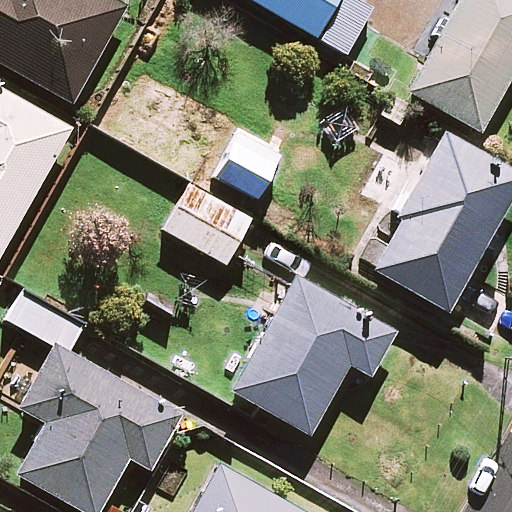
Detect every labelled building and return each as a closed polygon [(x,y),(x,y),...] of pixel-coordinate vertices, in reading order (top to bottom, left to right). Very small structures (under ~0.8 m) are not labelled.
[(0,0),(0,72),(68,109),(123,8),(108,0),(0,0)] [(340,0),(242,0),(315,43),(340,0)] [(511,0),(453,0),(399,90),(474,135),(511,71),(511,0)] [(0,257),(70,134),(0,95),(0,257)] [(280,155),(237,129),(208,177),(251,203),(280,155)] [(511,192),(511,174),(440,131),(387,219),(396,225),(367,272),(438,315),(511,192)] [(402,168),(381,158),(361,197),(381,207),(402,168)] [(245,225),(182,189),(156,234),(220,270),(245,225)] [(389,330),(289,274),(222,392),(303,437),(339,373),(359,384),(389,330)] [(79,329),(20,295),(5,323),(64,356),(79,329)] [(174,419),(48,349),(12,413),(41,429),(12,479),(70,511),(96,511),(126,460),(145,470),(174,419)] [(284,511),(209,470),(185,511),(284,511)]
